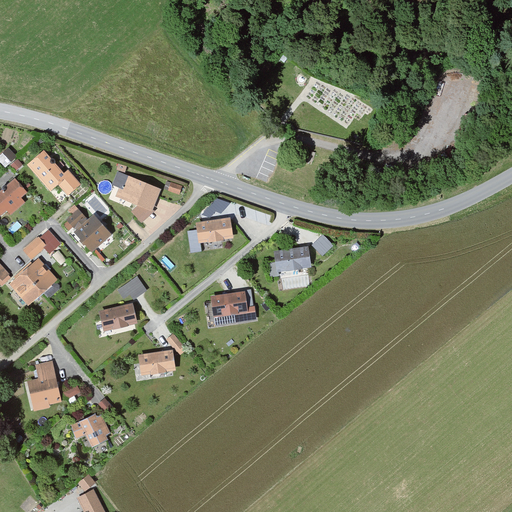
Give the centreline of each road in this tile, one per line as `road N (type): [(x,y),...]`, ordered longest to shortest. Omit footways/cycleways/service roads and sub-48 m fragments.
road 1 (tertiary): [(215,182),(315,212),(379,221),(423,215),(511,178)]
road 2 (track): [(215,182),(281,137),(358,152),(425,145),(464,81)]
road 3 (residential): [(0,368),(215,182)]
road 4 (tertiary): [(0,111),(215,182)]
